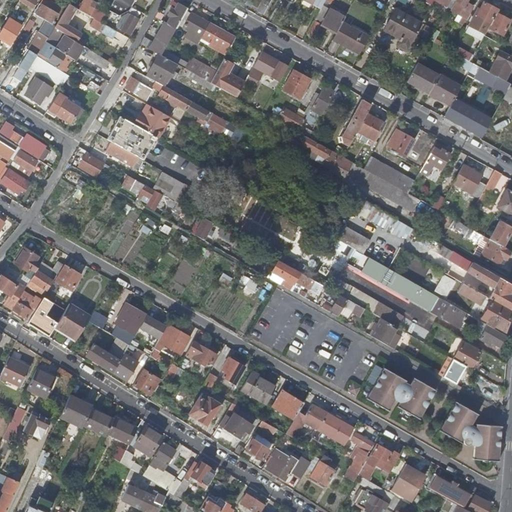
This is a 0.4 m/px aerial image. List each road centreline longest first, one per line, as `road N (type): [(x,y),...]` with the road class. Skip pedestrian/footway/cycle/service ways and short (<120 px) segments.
road 1 (residential): [(28,220),(508,495)]
road 2 (residential): [(304,511),(0,320)]
road 3 (residential): [(205,0),(511,164)]
road 4 (residential): [(158,0),(76,145)]
